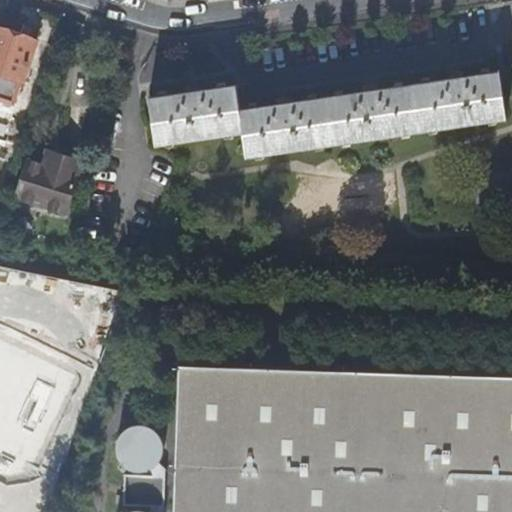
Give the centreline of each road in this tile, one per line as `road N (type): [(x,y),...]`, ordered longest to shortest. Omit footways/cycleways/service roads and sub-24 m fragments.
road 1 (residential): [(70,0),(142,21),(220,22),(371,0)]
road 2 (unknown): [(142,21),(108,244)]
